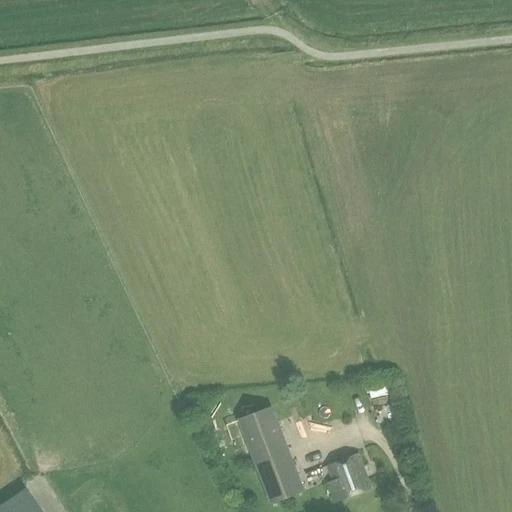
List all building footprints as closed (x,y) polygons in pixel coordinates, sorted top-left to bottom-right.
[(380,370),(362,373),(365,389),(382,386),(380,370)] [(391,394),(371,400),(373,407),(393,402),(391,394)] [(273,405),(237,419),(270,503),(305,490),(273,405)] [(333,480),(327,482),(335,501),(371,487),(358,454),(328,466),(333,480)] [(40,511),(26,491),(0,508),(0,511),(40,511)]
